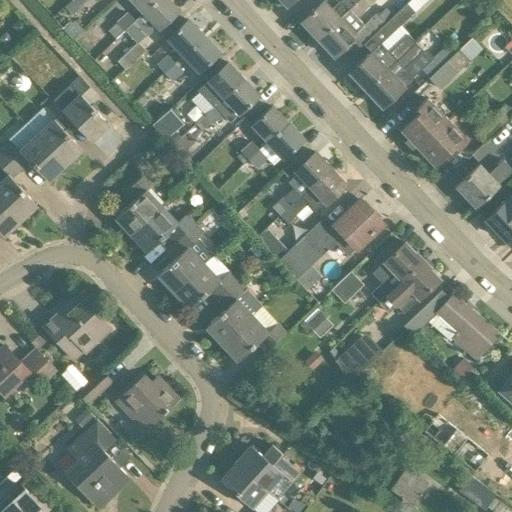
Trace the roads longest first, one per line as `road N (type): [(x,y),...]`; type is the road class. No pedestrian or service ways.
road 1 (residential): [(511,289),(300,89),(219,0)]
road 2 (residential): [(165,511),(204,427),(209,390),(97,263),(70,253)]
road 3 (residential): [(70,253),(82,189),(140,137)]
